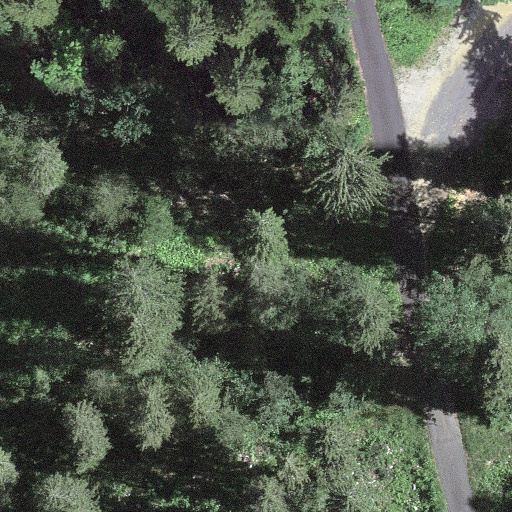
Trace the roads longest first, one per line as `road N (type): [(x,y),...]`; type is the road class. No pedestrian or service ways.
road 1 (track): [(455,511),(358,0)]
road 2 (track): [(511,18),(400,204)]
